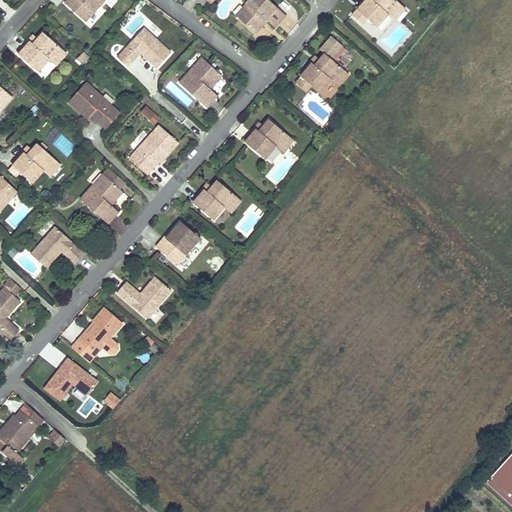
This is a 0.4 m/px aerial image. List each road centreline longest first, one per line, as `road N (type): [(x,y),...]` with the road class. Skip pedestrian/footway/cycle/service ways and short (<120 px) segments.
road 1 (residential): [(0,390),(264,76)]
road 2 (unknown): [(10,378),(160,511)]
road 3 (residential): [(162,0),(264,76)]
